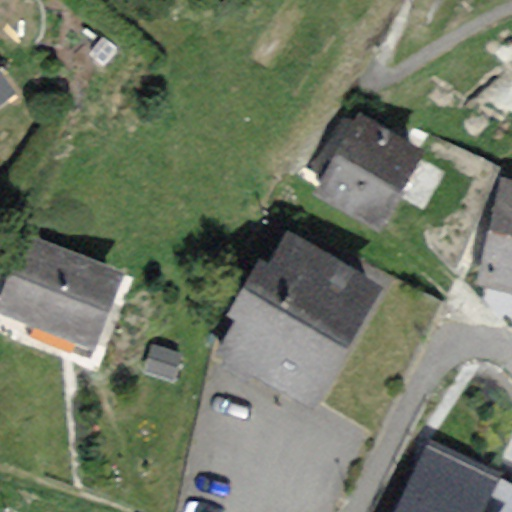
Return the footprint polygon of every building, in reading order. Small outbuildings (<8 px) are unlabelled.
[(360,119),(324,187),(380,217),(417,149),(360,119)] [(511,182),(508,181),(486,273),(497,275),(511,278),(511,182)] [(241,320),(224,350),(315,403),(382,289),(293,237),(272,273),(260,266),(231,315),(241,320)] [(117,275),(31,242),(5,306),(91,340),(117,275)] [(511,511),(511,486),(430,447),(398,511),(511,511)]
